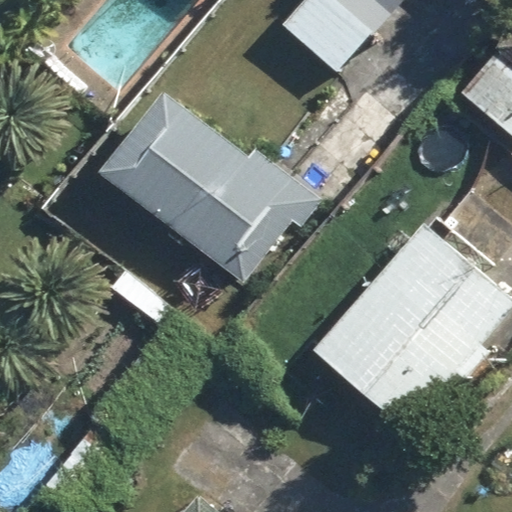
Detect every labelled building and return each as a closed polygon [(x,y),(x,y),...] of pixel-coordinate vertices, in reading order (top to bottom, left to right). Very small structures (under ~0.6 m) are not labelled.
[(315,0),(289,29),(346,77),(411,3),(407,0),(315,0)] [(111,176),(252,284),(299,222),(309,229),(329,203),(262,151),(256,159),(174,94),(111,176)] [(397,152),(343,111),(295,175),(349,216),(397,152)] [(323,352),(416,435),(511,324),(511,293),(436,226),(323,352)] [(78,511),(90,511),(216,346),(130,281),(111,306),(164,345),(52,492),(78,511)] [(226,511),(214,501),(203,511),(226,511)]
